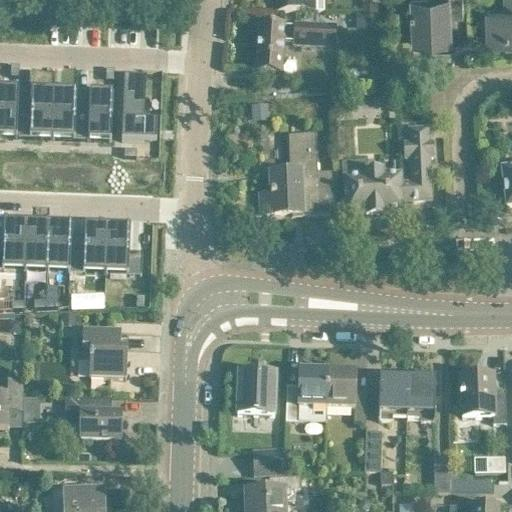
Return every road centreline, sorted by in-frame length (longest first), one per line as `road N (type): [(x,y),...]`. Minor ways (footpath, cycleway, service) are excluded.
road 1 (residential): [(201,64),(0,57)]
road 2 (residential): [(0,204),(194,213)]
road 3 (residential): [(468,245),(460,129),(468,99),(511,81)]
road 4 (secondary): [(361,308),(257,287),(205,291)]
road 5 (residential): [(312,248),(468,245)]
road 6 (secondary): [(361,308),(511,315)]
road 7 (unclassified): [(194,213),(201,64)]
road 8 (secondary): [(181,511),(186,365)]
road 9 (secondary): [(218,317),(361,308)]
